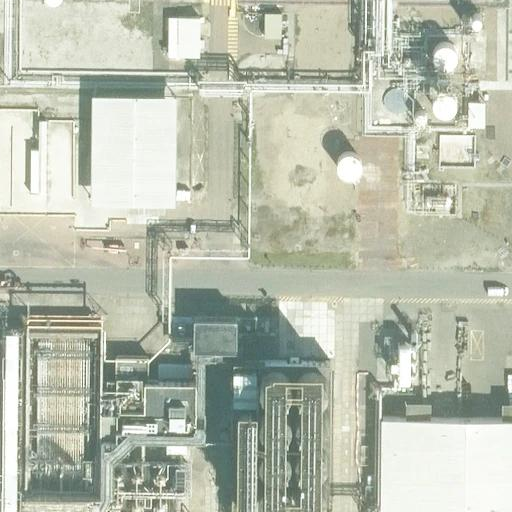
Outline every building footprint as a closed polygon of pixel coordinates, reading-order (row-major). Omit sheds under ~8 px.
[(208,8),(174,8),(174,53),(207,53),(208,8)] [(448,68),(450,67),(452,66),(454,65),(456,63),(457,61),(458,59),(458,57),(458,55),(457,52),(456,50),(455,48),(453,46),(452,45),(449,44),(447,44),(444,44),(442,44),(439,45),(438,46),(436,48),(435,50),(434,52),(433,54),(433,57),(434,59),(434,62),(436,64),(438,66),(440,67),(442,68),(445,68),(448,68)] [(110,196),(186,197),(188,82),(100,81),(98,190),(75,190),(76,137),(88,137),(89,119),(51,118),(50,210),(78,211),(77,225),(109,226),(110,196)] [(447,115),(449,115),(451,114),(453,112),(454,110),(455,109),(456,106),(457,104),(457,102),(456,100),(455,97),(454,96),(452,94),(450,93),(448,91),(446,91),(443,91),(441,91),(438,92),(437,93),(435,95),(433,97),(432,99),(432,102),(432,104),(432,107),(433,109),(435,111),(436,113),(439,114),(441,115),(444,115),(447,115)] [(399,116),(401,115),(403,114),(405,113),(407,111),(408,109),(409,107),(409,105),(409,102),(409,100),(408,98),(407,96),(405,94),(403,93),(401,92),(399,92),(396,92),(394,92),(391,93),(389,94),(387,96),(386,98),(385,100),(385,102),(384,104),(385,107),(386,109),(387,112),(389,113),(391,115),(394,116),(396,116),(399,116)] [(490,126),(491,96),(473,95),(472,125),(490,126)] [(451,146),(451,134),(433,134),(433,146),(451,146)] [(99,511),(100,492),(31,491),(33,313),(19,312),(16,510),(33,510),(33,511),(99,511)] [(223,327),(204,325),(203,335),(235,338),(237,320),(223,319),(223,327)] [(182,384),(182,410),(200,410),(200,384),(182,384)] [(373,430),(381,431),(379,511),(511,511),(511,417),(381,416),(381,420),(373,420),(373,430)] [(141,424),(141,433),(159,433),(159,424),(141,424)]
